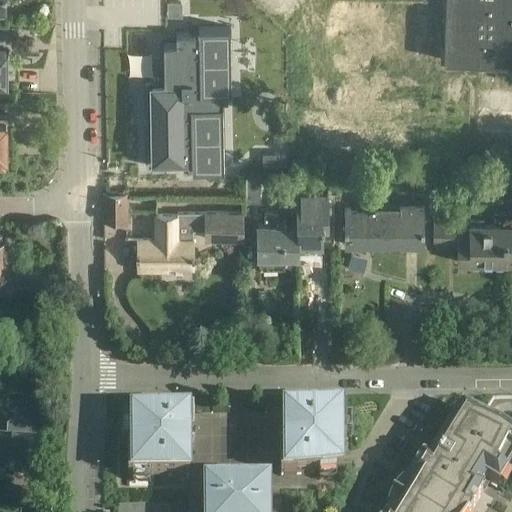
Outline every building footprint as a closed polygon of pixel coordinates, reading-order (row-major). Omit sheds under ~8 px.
[(511,0),(445,0),(444,62),(511,63),(511,0)] [(181,3),(169,3),(169,15),(181,15),(181,3)] [(164,79),(145,79),(147,161),(147,166),(192,166),(192,169),(224,168),(223,118),(223,105),(222,91),(227,91),(231,91),(230,27),(198,28),(198,33),(176,33),(176,44),(163,44),(164,79)] [(511,167),(494,168),(494,182),(511,181),(511,167)] [(413,191),(430,191),(430,174),(413,174),(413,191)] [(247,202),(260,203),(261,179),(246,180),(247,202)] [(297,256),(297,264),(321,264),(321,249),(322,244),(321,225),(327,225),(327,193),(297,193),(297,224),(297,249),(297,256)] [(105,194),(105,220),(125,220),(125,194),(105,194)] [(369,202),(369,209),(343,209),(344,243),(423,243),(423,200),(401,200),(401,202),(369,202)] [(482,219),(465,219),(464,260),(504,260),(504,266),(511,265),(511,211),(509,211),(509,212),(494,212),(494,224),(482,224),(482,219)] [(257,224),(257,256),(259,256),(259,269),(284,269),(297,269),(297,264),(297,256),(297,249),(297,224),(284,224),(283,212),(264,212),(264,224),(257,224)] [(204,230),(204,213),(178,213),(178,214),(154,215),(154,239),(136,239),(136,271),(160,270),(160,267),(194,267),(193,230),(204,230)] [(244,213),(204,213),(204,230),(204,239),(244,238),(244,213)] [(456,261),(464,260),(465,219),(432,219),(432,244),(456,244),(456,261)] [(229,320),(201,334),(207,344),(234,330),(229,320)] [(505,477),(511,481),(511,441),(461,411),(428,466),(422,463),(391,511),(470,511),(487,485),(497,491),(505,477)] [(279,454),(279,478),(341,478),(341,447),(345,447),(345,413),(283,414),(283,438),(285,437),(285,454),(279,454)] [(127,445),(127,479),(189,479),(189,455),(186,455),(186,438),(192,438),(192,414),(130,415),(131,445),(127,445)] [(34,473),(36,439),(31,439),(31,428),(28,425),(10,424),(7,427),(6,438),(0,437),(0,473),(6,474),(6,471),(34,473)] [(268,511),(268,506),(268,486),(244,486),(244,489),(228,489),(228,482),(204,483),(204,511),(268,511)] [(168,511),(169,502),(120,501),(119,511),(168,511)]
